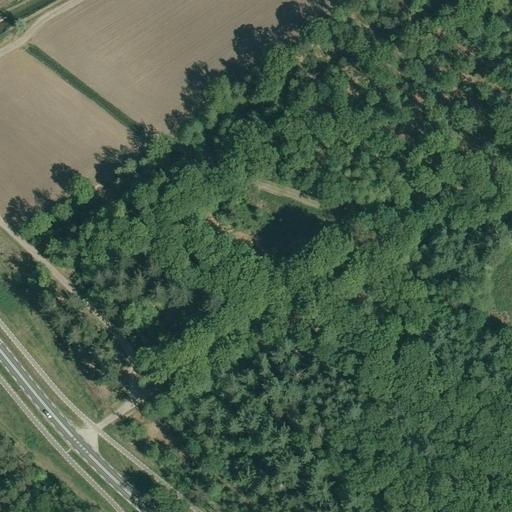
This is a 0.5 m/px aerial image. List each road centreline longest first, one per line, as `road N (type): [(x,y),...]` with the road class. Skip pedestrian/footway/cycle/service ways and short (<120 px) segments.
road 1 (track): [(471,0),(141,215),(511,438)]
road 2 (track): [(511,146),(58,449)]
road 3 (secondary): [(149,511),(0,350)]
